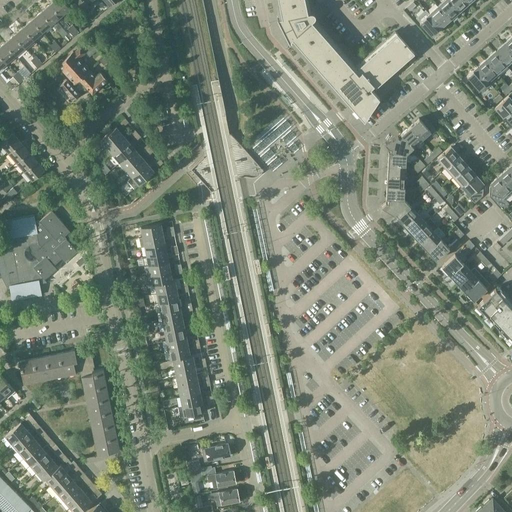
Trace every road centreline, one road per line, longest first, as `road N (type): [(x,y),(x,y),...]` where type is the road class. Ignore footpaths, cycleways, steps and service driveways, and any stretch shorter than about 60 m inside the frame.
road 1 (tertiary): [(476,351),(353,221),(344,156)]
road 2 (residential): [(194,212),(237,423)]
road 3 (residential): [(140,441),(102,258)]
road 4 (tertiary): [(312,114),(240,31),(231,0)]
road 5 (residential): [(56,156),(164,66)]
